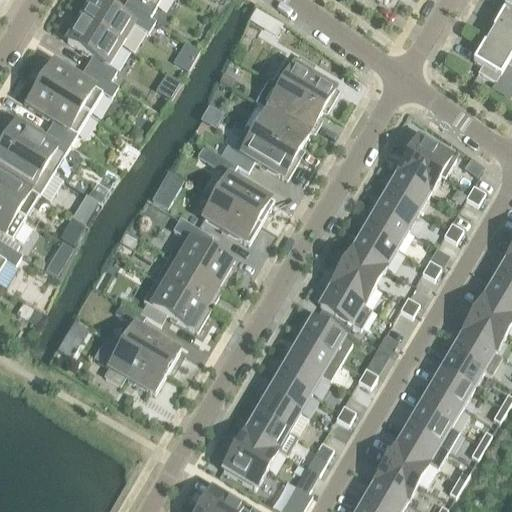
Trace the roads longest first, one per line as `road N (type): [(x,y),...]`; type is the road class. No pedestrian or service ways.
road 1 (residential): [(146,511),(400,82)]
road 2 (residential): [(511,184),(319,511)]
road 3 (residential): [(400,82),(286,0)]
road 4 (residential): [(511,159),(400,82)]
